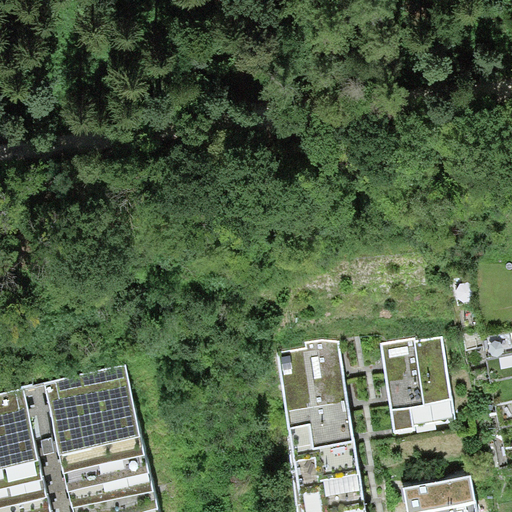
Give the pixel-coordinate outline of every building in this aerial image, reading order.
[(129,180),(110,184),(113,199),(132,194),(129,180)] [(511,282),(472,290),(507,468),(511,467),(511,282)] [(443,337),(382,347),(395,429),(456,420),(443,337)] [(307,348),(279,352),(304,511),(366,511),(340,342),(323,339),(306,341),(307,348)] [(160,511),(125,364),(46,383),(76,511),(160,511)] [(53,511),(24,386),(0,391),(0,511),(53,511)] [(478,511),(472,476),(404,488),(408,511),(478,511)]
